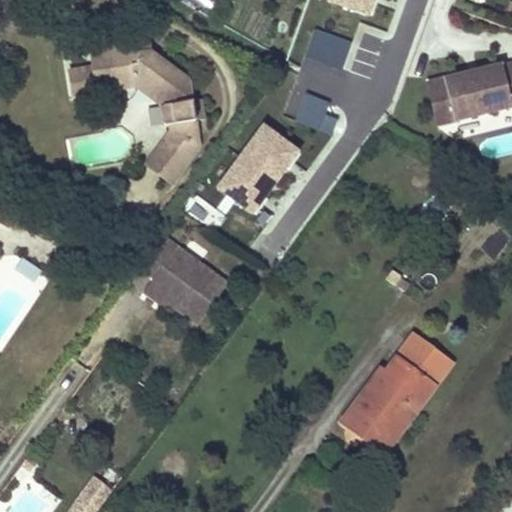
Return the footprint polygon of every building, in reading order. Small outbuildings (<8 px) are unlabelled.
[(325,0),(325,1),(369,17),(375,0),(325,0)] [(351,43),(315,30),(305,55),(342,68),(351,43)] [(148,43),(137,46),(138,56),(148,54),(148,43)] [(72,95),(96,92),(135,87),(161,105),(163,126),(167,126),(193,123),(186,81),(148,54),(138,56),(137,46),(90,52),(93,69),(70,72),(72,95)] [(442,82),(454,124),(511,109),(511,107),(511,64),(500,68),(500,66),(442,82)] [(442,82),(426,86),(437,129),(454,124),(442,82)] [(327,106),(303,96),(293,121),(329,135),(335,121),(323,116),(327,106)] [(180,142),(194,140),(193,123),(167,126),(170,132),(165,138),(176,148),(180,142)] [(295,153),(261,129),(217,190),(251,214),(295,153)] [(165,138),(145,165),(171,184),(196,148),(194,140),(180,142),(176,148),(165,138)] [(226,285),(159,236),(136,267),(152,279),(145,288),(167,304),(196,326),(226,285)] [(20,259),(14,269),(35,280),(40,271),(20,259)] [(167,304),(145,288),(142,293),(164,309),(167,304)] [(379,374),(341,427),(358,439),(362,433),(387,452),(448,368),(412,341),(385,378),(379,374)] [(387,452),(362,433),(358,439),(382,458),(387,452)] [(96,511),(111,493),(93,479),(68,511),(96,511)]
